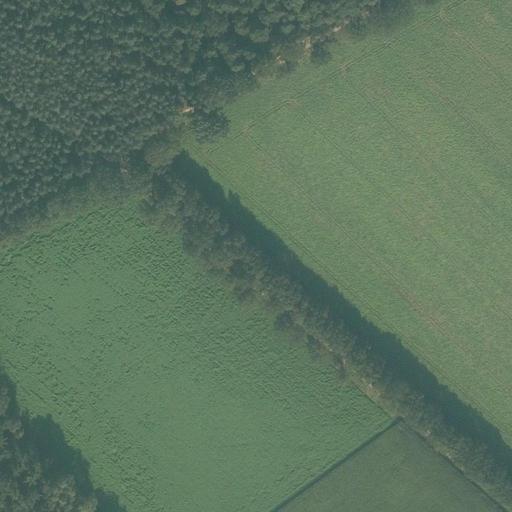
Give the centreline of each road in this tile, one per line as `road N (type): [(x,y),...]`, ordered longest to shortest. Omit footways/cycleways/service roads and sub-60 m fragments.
road 1 (track): [(511,509),(108,154)]
road 2 (track): [(239,89),(0,218)]
road 3 (track): [(387,0),(239,89)]
road 4 (track): [(0,92),(108,154)]
